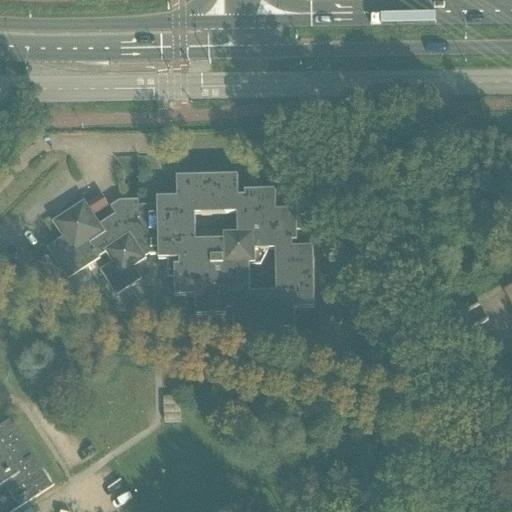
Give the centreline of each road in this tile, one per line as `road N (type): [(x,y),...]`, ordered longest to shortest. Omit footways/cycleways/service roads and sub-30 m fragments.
road 1 (secondary): [(243,54),(511,48)]
road 2 (secondary): [(511,17),(257,22)]
road 3 (secondary): [(0,52),(243,54)]
road 4 (secondary): [(223,23),(0,24)]
road 5 (residential): [(0,386),(28,404),(99,511)]
